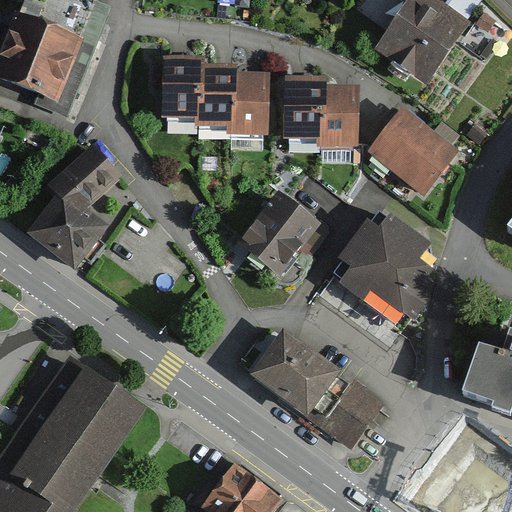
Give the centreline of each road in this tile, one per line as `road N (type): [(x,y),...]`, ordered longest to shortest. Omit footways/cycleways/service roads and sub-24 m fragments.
road 1 (residential): [(119,25),(106,100),(113,130),(198,250),(229,329)]
road 2 (residential): [(119,25),(257,42),(335,67),(380,92)]
road 3 (residential): [(229,329),(264,317),(304,321),(342,344),(404,403),(412,440)]
road 4 (residential): [(412,440),(447,283),(467,253)]
road 5 (primary): [(345,499),(196,392)]
road 6 (primary): [(196,392),(54,290)]
road 7 (residential): [(511,143),(490,171),(467,253)]
